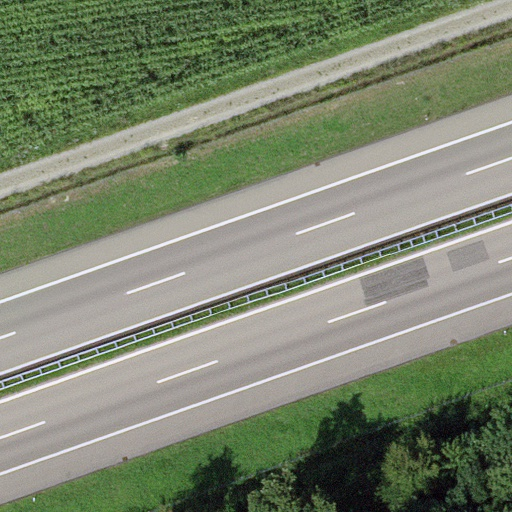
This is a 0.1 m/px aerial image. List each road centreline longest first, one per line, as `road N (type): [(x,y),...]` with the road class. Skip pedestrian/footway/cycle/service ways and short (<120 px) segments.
road 1 (track): [(0,215),(511,33)]
road 2 (motorway): [(511,160),(0,339)]
road 3 (motorway): [(0,439),(511,260)]
